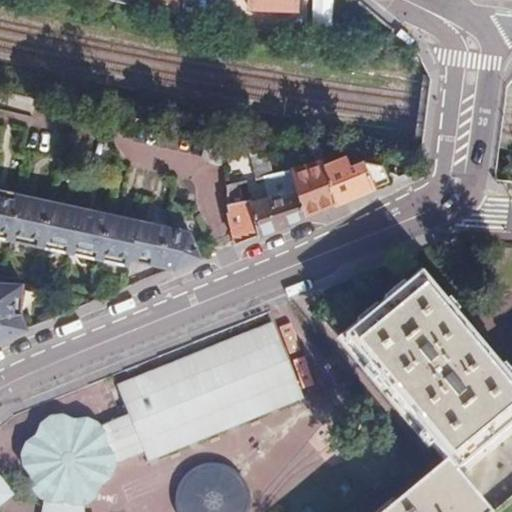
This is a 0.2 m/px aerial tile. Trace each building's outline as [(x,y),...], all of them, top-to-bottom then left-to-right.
[(178,0),(178,21),(207,21),(206,0),(178,0)] [(245,0),(245,7),(296,9),(295,0),(245,0)] [(323,21),(323,0),(308,0),(308,20),(323,21)] [(205,150),(222,151),(221,141),(208,138),(205,150)] [(224,168),(222,151),(205,150),(202,163),(224,168)] [(249,153),(252,181),(267,178),(264,154),(249,153)] [(321,170),(334,204),(388,182),(381,166),(362,162),(348,168),(346,160),(324,169),(321,170)] [(295,194),(302,217),(334,204),(321,170),(324,169),(321,161),(290,174),(295,194)] [(173,269),(196,260),(191,231),(0,192),(0,242),(8,244),(9,241),(128,266),(130,260),(173,269)] [(257,236),(302,217),(295,194),(250,206),(257,236)] [(227,211),(236,244),(257,236),(250,206),(227,211)] [(474,338),(422,278),(344,343),(446,465),(455,476),(511,427),(511,384),(487,355),(474,338)] [(0,336),(26,327),(21,319),(24,287),(0,285),(0,336)] [(89,511),(89,497),(95,497),(123,460),(122,457),(138,450),(142,459),(297,399),(269,326),(113,386),(125,417),(109,423),(107,418),(64,412),(36,445),(32,470),(52,490),(57,490),(59,511),(89,511)] [(0,342),(27,331),(26,327),(0,336),(0,342)] [(485,511),(455,476),(446,465),(389,511),(485,511)] [(225,511),(226,474),(176,474),(175,511),(225,511)] [(0,504),(8,497),(0,487),(0,504)]
